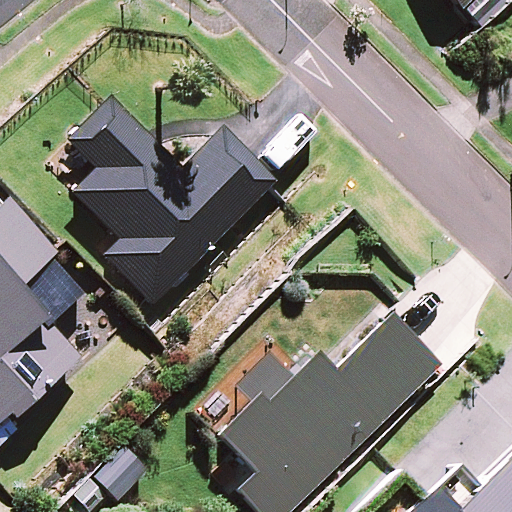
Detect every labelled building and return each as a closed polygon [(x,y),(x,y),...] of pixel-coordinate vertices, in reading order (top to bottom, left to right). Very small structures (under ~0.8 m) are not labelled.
[(441,0),(453,12),(465,0),(441,0)] [(172,172),(103,104),(62,145),(88,170),(64,194),(112,241),(95,258),(144,306),(266,183),(212,130),(172,172)] [(43,254),(0,207),(0,440),(10,431),(0,420),(0,419),(65,360),(2,291),(43,254)] [(285,511),(428,367),(376,315),(322,371),(304,353),(278,379),(254,355),(222,388),(239,405),(207,437),(227,457),(208,475),(245,511),(285,511)] [(511,511),(511,429),(511,430),(433,511),(405,485),(378,511),(511,511)]
